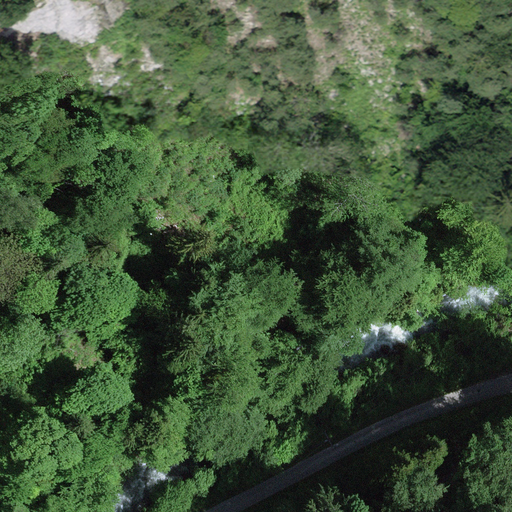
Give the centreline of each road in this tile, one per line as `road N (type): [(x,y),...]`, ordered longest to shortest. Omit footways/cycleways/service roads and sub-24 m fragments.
road 1 (unclassified): [(217,511),(378,424),(511,379)]
road 2 (track): [(414,511),(511,425)]
